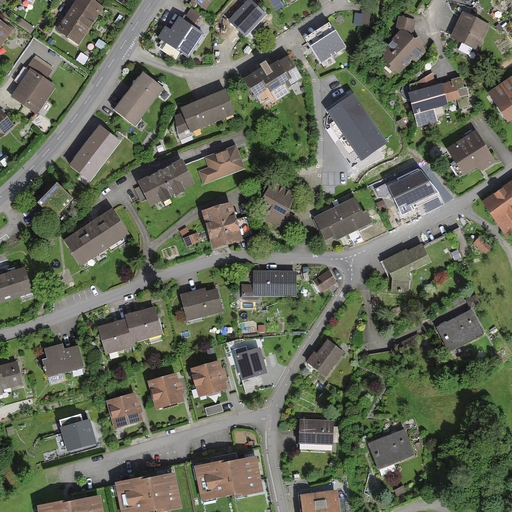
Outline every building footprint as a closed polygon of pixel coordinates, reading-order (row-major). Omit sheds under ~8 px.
[(89,0),(79,0),(60,29),(78,41),(100,7),(89,0)] [(194,0),(207,9),(213,0),(194,0)] [(251,3),(232,22),(245,34),(264,15),(251,3)] [(371,16),(356,15),(356,26),(370,27),(371,16)] [(487,25),(466,15),(455,37),(476,47),(487,25)] [(204,33),(181,19),(174,31),(168,28),(160,40),(188,58),(204,33)] [(381,54),(400,71),(420,49),(410,39),(415,22),(402,19),(397,36),(381,54)] [(0,24),(0,44),(9,31),(0,24)] [(332,29),(309,44),(322,64),(345,49),(332,29)] [(271,64),(247,79),(257,96),(271,88),(275,94),(301,78),(289,58),(273,68),(271,64)] [(31,72),(14,96),(36,111),(53,87),(31,72)] [(145,74),(116,112),(135,126),(164,88),(145,74)] [(511,79),(491,94),(509,119),(511,116),(511,79)] [(454,82),(410,94),(419,124),(435,120),(431,107),(446,103),(445,101),(459,97),(454,82)] [(225,91),(183,109),(191,130),(234,112),(225,91)] [(353,96),(331,110),(362,159),(384,145),(353,96)] [(0,111),(0,135),(12,126),(0,111)] [(100,130),(73,166),(90,179),(118,143),(100,130)] [(476,132),(449,148),(464,173),(480,163),(483,168),(494,161),(476,132)] [(200,172),(204,183),(244,168),(236,147),(207,157),(211,168),(200,172)] [(181,162),(141,182),(152,204),(192,184),(181,162)] [(421,179),(390,192),(400,215),(411,211),(409,207),(429,198),(421,179)] [(295,196),(272,184),(257,213),(280,224),(295,196)] [(511,184),(485,202),(507,234),(511,230),(511,184)] [(58,185),(39,203),(53,217),(72,199),(58,185)] [(355,200),(317,217),(326,237),(335,233),(337,238),(371,222),(366,211),(361,214),(355,200)] [(231,206),(204,214),(214,249),(241,241),(231,206)] [(111,212),(66,241),(81,264),(126,234),(111,212)] [(458,246),(466,245),(463,230),(455,232),(458,246)] [(200,235),(184,239),(186,248),(202,244),(200,235)] [(474,244),(485,256),(493,249),(483,237),(474,244)] [(421,245),(385,263),(394,279),(429,261),(421,245)] [(25,268),(0,276),(0,301),(33,291),(25,268)] [(296,273),(255,273),(255,286),(244,286),(244,296),(295,296),(296,273)] [(330,273),(315,282),(322,293),(337,284),(330,273)] [(205,289),(182,296),(189,320),(221,311),(216,292),(207,294),(205,289)] [(127,316),(128,321),(133,340),(160,333),(154,309),(127,316)] [(472,312),(437,329),(449,353),(484,335),(472,312)] [(133,340),(128,321),(100,328),(106,351),(134,344),(133,340)] [(315,353),(308,361),(325,375),(343,353),(329,341),(317,355),(315,353)] [(43,361),(47,377),(85,367),(80,347),(67,350),(66,346),(47,350),(49,359),(43,361)] [(237,355),(243,378),(265,372),(258,349),(237,355)] [(19,363),(0,368),(0,390),(24,384),(19,363)] [(219,363),(194,369),(200,395),(226,388),(219,363)] [(175,375),(150,383),(158,409),(183,401),(175,375)] [(134,394),(110,401),(117,427),(141,420),(134,394)] [(89,420),(62,428),(68,449),(95,442),(89,420)] [(332,424),(301,422),(300,444),(331,446),(332,424)] [(407,432),(372,445),(380,467),(415,455),(407,432)] [(222,462),(197,467),(204,500),(236,493),(237,496),(262,491),(255,458),(222,465),(222,462)] [(142,478),(118,483),(123,511),(140,511),(157,509),(157,511),(181,507),(174,474),(143,481),(142,478)] [(337,511),(335,492),(301,497),(302,511),(337,511)] [(63,501),(39,506),(39,511),(103,511),(100,496),(64,504),(63,501)]
